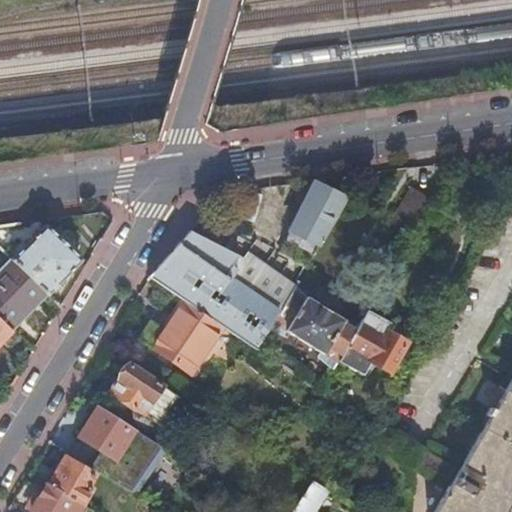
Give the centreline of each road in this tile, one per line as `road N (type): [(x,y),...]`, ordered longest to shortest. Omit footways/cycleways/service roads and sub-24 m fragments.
road 1 (residential): [(169,168),(511,118)]
road 2 (residential): [(169,168),(0,457)]
road 3 (residential): [(221,0),(169,168)]
road 4 (residential): [(0,195),(169,168)]
